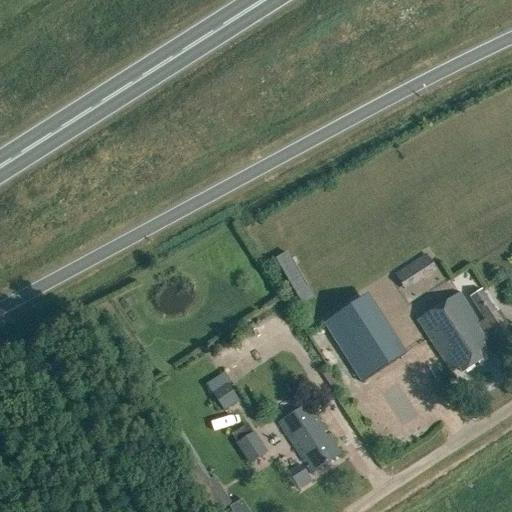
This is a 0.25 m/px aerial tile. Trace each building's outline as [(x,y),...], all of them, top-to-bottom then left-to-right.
[(433,291),(434,252),(409,251),(408,267),(398,266),(397,281),(407,282),(407,290),(433,291)] [(483,320),(496,312),(481,289),(468,298),(483,320)] [(461,373),(488,356),(481,345),(484,342),(475,328),(479,326),(459,294),(417,320),(451,373),(458,368),(461,373)] [(328,321),(360,384),(410,359),(378,296),(328,321)] [(208,382),(225,412),(243,402),(226,372),(208,382)] [(370,408),(378,401),(355,377),(348,384),(370,408)] [(311,472),(340,454),(308,404),(279,423),(311,472)] [(250,462),(267,452),(254,430),(237,441),(250,462)] [(298,490),(312,481),(301,465),(288,473),(298,490)] [(206,511),(216,511),(223,508),(205,481),(192,489),(206,511)]
